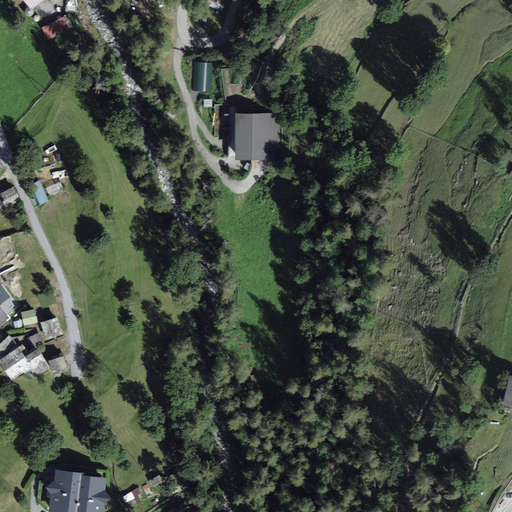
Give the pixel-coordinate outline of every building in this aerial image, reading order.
[(42,0),(25,0),(31,8),(42,0)] [(43,24),(48,37),(70,27),(65,14),(43,24)] [(277,110),(231,110),(232,159),(277,159),(277,110)] [(40,179),(29,184),(39,205),(50,200),(40,179)] [(60,181),(47,187),(50,195),(64,189),(60,181)] [(20,199),(13,188),(0,195),(0,196),(7,207),(20,199)] [(1,282),(0,282),(0,322),(19,310),(1,282)] [(35,306),(19,310),(23,325),(39,320),(35,306)] [(56,317),(40,324),(46,340),(63,333),(56,317)] [(0,359),(17,344),(9,335),(0,342),(0,359)] [(39,345),(22,355),(30,369),(35,377),(52,366),(48,359),(39,345)] [(17,349),(0,359),(0,363),(11,381),(30,369),(17,349)] [(63,354),(48,359),(52,366),(60,372),(68,368),(63,354)] [(104,511),(109,471),(53,465),(47,511),(104,511)]
